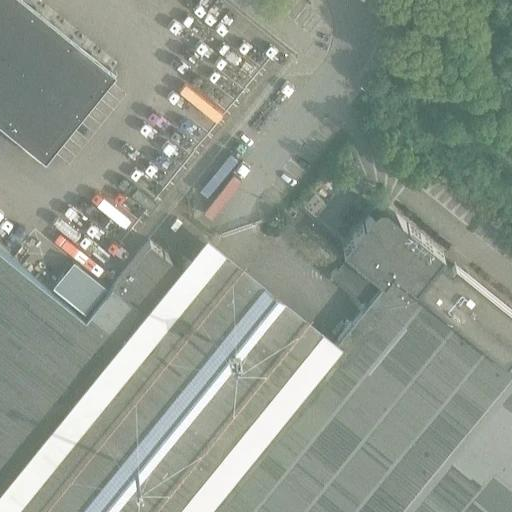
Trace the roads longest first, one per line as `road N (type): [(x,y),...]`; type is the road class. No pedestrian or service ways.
road 1 (unknown): [(111,0),(141,29),(152,86),(127,146),(82,177),(41,179),(0,163)]
road 2 (unknown): [(325,82),(409,189),(511,292)]
road 3 (unclassified): [(221,213),(344,57),(354,33)]
road 4 (unclassified): [(511,155),(354,33)]
